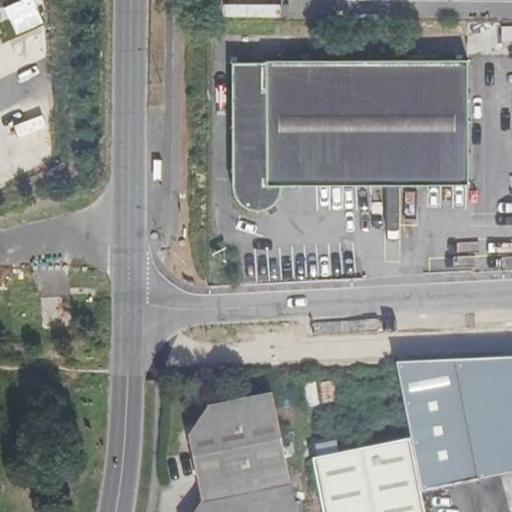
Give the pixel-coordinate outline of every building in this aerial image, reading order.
[(269,68),(231,68),(231,181),(232,184),(235,194),(242,202),(251,206),(262,206),(271,202),(278,195),(279,184),(470,188),(471,64),(269,61),(269,68)] [(476,270),(511,269),(511,256),(476,257),(476,270)] [(306,383),(309,405),(336,402),(334,379),(306,383)] [(451,389),(402,397),(410,438),(419,484),(468,475),(451,389)] [(292,511),(270,399),(206,411),(188,441),(200,508),(196,511),(292,511)] [(424,511),(419,484),(410,438),(314,458),(324,511),(424,511)]
